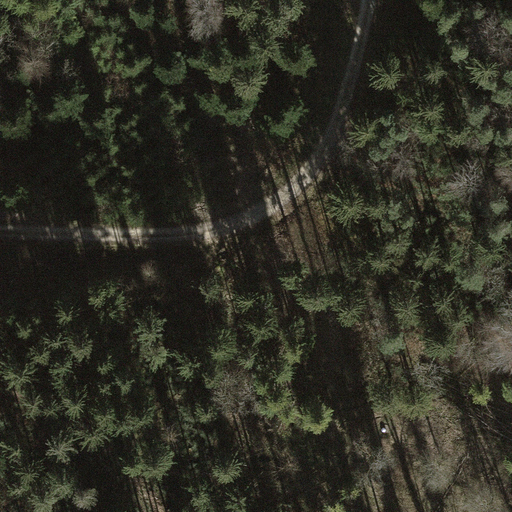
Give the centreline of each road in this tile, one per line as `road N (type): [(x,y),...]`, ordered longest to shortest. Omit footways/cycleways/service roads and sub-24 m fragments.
road 1 (track): [(0,234),(198,234),(261,218)]
road 2 (track): [(261,218),(307,181),(344,116),(365,0)]
